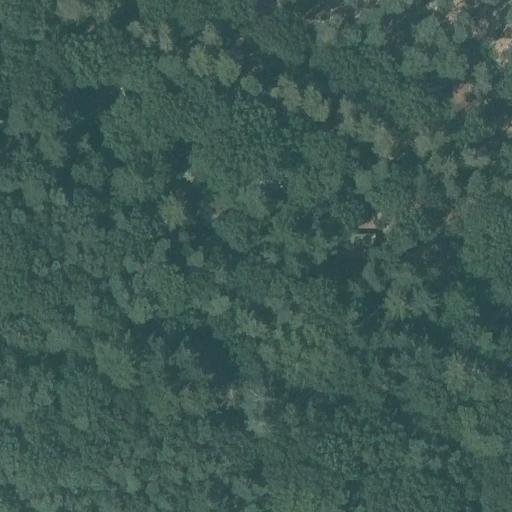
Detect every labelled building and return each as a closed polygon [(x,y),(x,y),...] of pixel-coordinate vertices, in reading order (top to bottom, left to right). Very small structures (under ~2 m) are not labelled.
[(23,85),(0,82),(0,106),(22,108),(23,85)] [(120,84),(81,94),(88,116),(127,106),(120,84)] [(247,188),(304,187),(304,153),(247,153),(247,188)] [(188,159),(151,174),(161,196),(197,181),(188,159)] [(375,236),(335,236),(334,261),(375,260),(375,236)] [(460,242),(420,247),(423,271),(463,266),(460,242)] [(479,341),(511,337),(511,301),(475,306),(479,341)]
